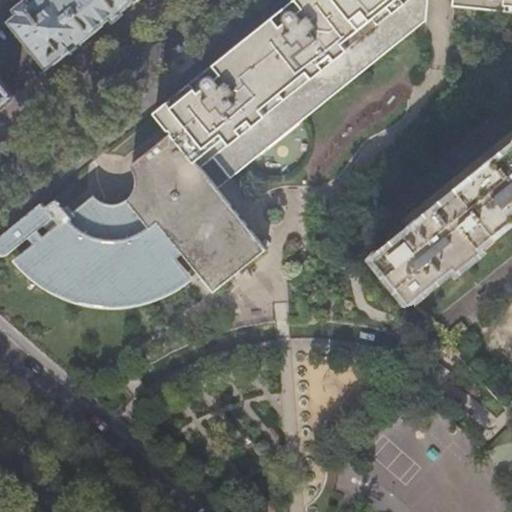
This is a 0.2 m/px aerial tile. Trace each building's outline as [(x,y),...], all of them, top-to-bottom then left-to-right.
[(34,0),(32,2),(29,0),(24,0),(17,6),(21,12),(12,19),(15,23),(14,24),(26,40),(27,39),(44,60),(51,55),(56,61),(67,52),(81,41),(81,40),(112,15),(113,15),(122,8),(131,0),(34,0)] [(218,187),(427,18),(428,0),(301,0),(304,3),(299,7),(297,6),(294,4),(292,4),(287,6),(285,9),(285,11),(285,13),(287,16),(282,21),(275,12),(243,38),(215,60),(221,69),(217,73),(211,70),(207,72),(204,75),(204,77),(203,79),(205,83),(200,86),(194,77),(189,81),(167,99),(154,110),(172,132),(177,133),(218,187)] [(511,0),(454,0),(454,4),(511,8),(511,0)] [(0,106),(14,95),(0,77),(0,106)] [(218,187),(177,133),(172,132),(172,134),(151,151),(133,164),(135,168),(138,174),(139,176),(138,184),(137,187),(135,193),(132,195),(126,200),(119,202),(116,202),(109,201),(103,199),(96,194),(82,205),(60,221),(43,199),(0,233),(0,252),(3,253),(6,253),(9,251),(30,234),(35,241),(36,242),(41,247),(45,252),(51,257),(57,262),(65,266),(72,270),(77,272),(82,274),(89,276),(97,278),(105,279),(113,280),(121,280),(128,279),(136,278),(142,276),(149,274),(155,271),(162,268),(170,264),(177,259),(178,258),(185,253),(201,274),(215,292),(267,251),(268,251),(218,187)] [(511,142),(372,254),(410,300),(511,219),(511,142)] [(57,262),(51,257),(45,252),(41,247),(36,242),(35,241),(14,258),(23,268),(28,274),(40,283),(62,296),(85,304),(99,306),(114,307),(124,307),(140,305),(148,304),(163,299),(179,290),(195,280),(178,258),(177,259),(170,264),(162,268),(155,271),(149,274),(142,276),(136,278),(128,279),(121,280),(113,280),(105,279),(97,278),(89,276),(82,274),(77,272),(72,270),(65,266),(57,262)] [(453,332),(458,338),(467,331),(462,325),(453,332)]
